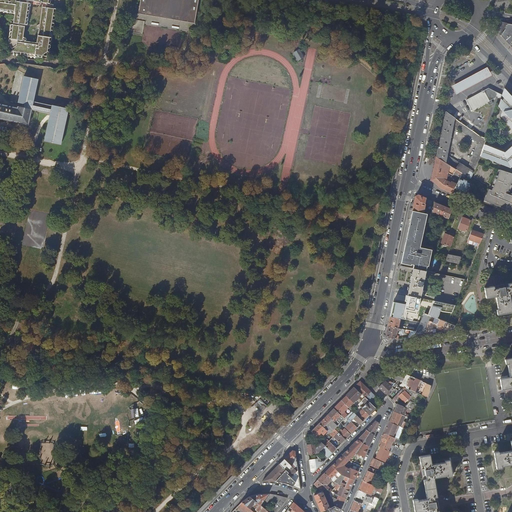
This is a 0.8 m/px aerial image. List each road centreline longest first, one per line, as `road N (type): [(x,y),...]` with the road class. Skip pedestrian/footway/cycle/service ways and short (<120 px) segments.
road 1 (residential): [(345,511),(387,407),(305,481)]
road 2 (residential): [(405,511),(400,482),(410,448),(511,428)]
road 3 (secondary): [(366,345),(404,182)]
road 4 (primary): [(366,345),(398,353),(511,335)]
